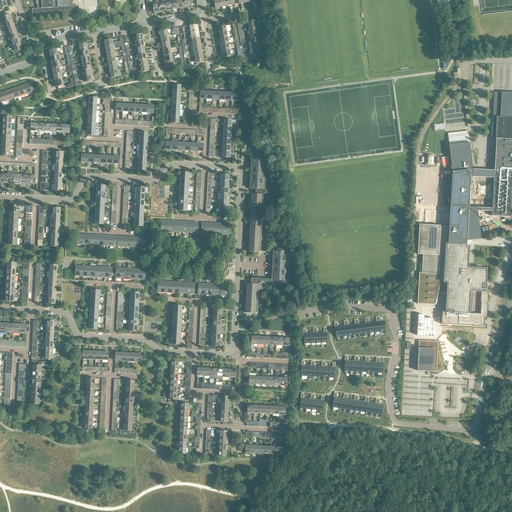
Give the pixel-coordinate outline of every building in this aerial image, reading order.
[(79,6),(73,6),(73,2),(74,2),(73,0),(37,0),(37,1),(37,4),(38,4),(38,8),(32,9),(33,17),(79,14),(79,6)] [(1,13),(0,13),(0,20),(3,19),(5,23),(12,21),(10,15),(3,17),(1,13)] [(12,21),(5,23),(1,24),(2,27),(6,26),(7,29),(14,27),(12,21)] [(14,27),(7,29),(5,30),(7,36),(16,32),(14,27)] [(16,32),(7,36),(7,38),(9,38),(11,41),(18,38),(19,38),(18,35),(17,35),(16,32)] [(135,42),(143,41),(142,34),(131,36),(132,42),(135,42)] [(18,38),(11,41),(11,43),(10,44),(9,45),(10,48),(20,44),(18,38)] [(20,44),(10,48),(7,49),(8,51),(13,49),(15,53),(22,51),(20,44)] [(261,53),(260,46),(251,47),(253,54),(261,53)] [(230,51),(222,52),(223,59),(231,58),(231,57),(234,56),(233,54),(230,54),(230,51)] [(202,56),(195,57),(192,57),(193,61),(195,60),(196,64),(203,62),(202,56)] [(175,60),(172,61),(165,62),(166,69),(173,68),(173,64),(176,64),(175,60)] [(147,65),(140,66),(137,67),(138,73),(141,73),(148,72),(147,65)] [(120,70),(110,72),(111,78),(118,77),(118,80),(124,79),(123,76),(122,76),(121,73),(120,73),(120,70)] [(92,75),(82,76),(82,79),(85,79),(86,83),(93,81),(92,75)] [(63,87),(62,80),(54,81),(55,88),(63,87)] [(25,86),(28,94),(34,92),(32,87),(31,84),(25,86)] [(28,94),(25,86),(18,88),(21,96),(28,94)] [(18,88),(12,90),(15,98),(21,96),(18,88)] [(15,98),(12,90),(5,92),(8,101),(15,98)] [(440,227),(419,225),(418,255),(423,255),(422,274),(444,275),(444,283),(448,283),(447,293),(446,312),(444,312),(443,325),(485,327),(486,318),(487,318),(489,292),(483,292),(484,289),(486,290),(487,284),(486,284),(486,269),(468,268),(469,248),(466,248),(466,244),(472,244),(472,242),(472,238),(478,238),(474,207),(468,207),(470,177),(494,178),(492,216),(511,217),(511,193),(511,93),(494,92),(492,138),(506,139),(506,152),(496,152),(495,170),(483,170),(474,169),(468,131),(448,133),(453,174),(453,176),(446,176),(444,207),(451,208),(450,226),(440,225),(440,227)] [(252,194),(249,252),(259,253),(262,195),(264,195),(264,194),(265,194),(267,194),(267,196),(277,197),(277,194),(277,193),(267,193),(267,192),(265,192),(265,189),(264,189),(264,186),(263,186),(264,182),(264,183),(264,179),(264,175),(265,175),(264,175),(264,171),(265,171),(265,167),(264,167),(265,164),(265,160),(261,160),(261,159),(262,159),(256,158),(256,160),(252,160),(251,164),(253,164),(253,167),(251,167),(253,168),(252,170),(251,170),(251,178),(252,178),(252,181),(251,181),(251,182),(252,182),(252,185),(250,185),(250,189),(257,189),(257,194),(252,194)] [(104,217),(96,217),(95,224),(105,225),(105,221),(103,221),(104,217)] [(176,222),(169,221),(168,232),(176,232),(176,222)] [(190,222),(190,233),(198,234),(198,223),(190,222)] [(231,225),(223,224),(223,235),(231,235),(231,225)] [(91,235),(91,246),(98,246),(99,236),(91,235)] [(106,236),(106,246),(114,247),(114,245),(115,245),(116,237),(106,236)] [(125,237),(116,237),(115,245),(117,246),(117,247),(124,247),(125,237)] [(132,238),(132,248),(139,248),(140,238),(132,238)] [(275,258),(286,259),(287,255),(287,251),(283,251),(283,250),(284,250),(278,249),(278,251),(274,251),(274,255),(275,255),(275,258)] [(286,266),(273,265),(273,270),(274,270),(274,272),(273,272),(273,273),(274,273),(286,274),(286,270),(286,266),(287,267),(287,266),(286,266)] [(104,268),(104,278),(112,278),(112,273),(113,268),(104,268)] [(123,269),(122,279),(130,279),(130,269),(123,269)] [(130,269),(130,279),(137,280),(138,270),(130,269)] [(138,270),(137,280),(145,280),(146,270),(138,270)] [(247,288),(257,288),(257,285),(259,285),(259,283),(260,283),(260,284),(262,284),(263,281),(260,281),(260,279),(255,279),(252,279),(252,284),(247,284),(247,288)] [(173,282),(165,282),(165,293),(173,293),(173,282)] [(274,285),(274,292),(281,292),(282,284),(282,282),(276,282),(276,283),(276,284),(279,284),(279,286),(274,285)] [(195,283),(187,283),(187,294),(195,294),(195,283)] [(213,284),(206,284),(205,295),(213,295),(213,284)] [(220,285),(220,296),(228,296),(228,285),(220,285)] [(92,290),(91,298),(100,298),(100,295),(102,295),(102,291),(97,290),(92,290)] [(131,300),(139,300),(140,293),(129,292),(129,296),(131,296),(131,300)] [(417,335),(435,336),(435,330),(432,330),(433,318),(424,318),(424,315),(418,314),(417,335)] [(438,342),(419,340),(417,371),(437,372),(438,342)] [(133,425),(124,424),(122,424),(121,427),(124,427),(124,431),(121,431),(121,435),(131,436),(131,431),(132,431),(133,425)]
